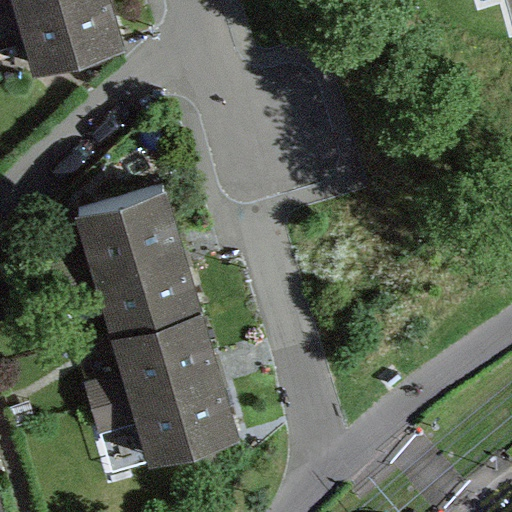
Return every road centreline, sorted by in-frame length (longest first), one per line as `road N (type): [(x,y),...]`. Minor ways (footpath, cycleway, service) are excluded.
road 1 (residential): [(331,469),(244,137)]
road 2 (residential): [(192,8),(0,193)]
road 3 (residential): [(192,8),(244,137)]
